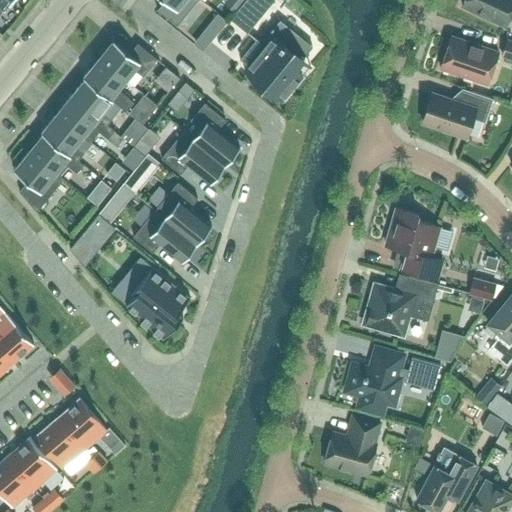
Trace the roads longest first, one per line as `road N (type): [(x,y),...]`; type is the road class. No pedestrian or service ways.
road 1 (residential): [(0,207),(141,364),(173,375),(197,352),(275,119),(124,0)]
road 2 (residential): [(273,480),(370,132)]
road 3 (residential): [(511,235),(461,187),(370,132)]
road 4 (residential): [(370,132),(429,0)]
